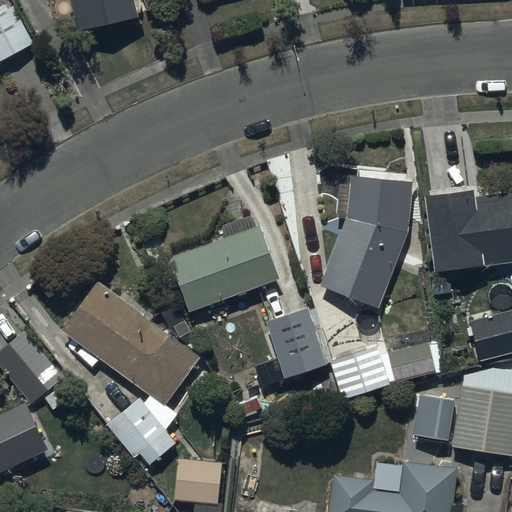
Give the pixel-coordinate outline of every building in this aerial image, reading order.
[(137,0),(72,0),(78,26),(140,11),(137,0)] [(14,2),(0,9),(0,57),(34,39),(14,2)] [(511,174),(511,150),(483,153),(486,177),(511,174)] [(407,228),(412,178),(349,177),(349,192),(335,192),(334,215),(346,215),(320,282),(377,304),(407,228)] [(473,183),(423,190),(433,266),(482,260),(483,262),(511,258),(511,186),(475,192),(473,183)] [(169,253),(188,306),(278,275),(259,222),(254,223),(250,210),(219,221),(224,234),(169,253)] [(95,277),(60,325),(148,391),(143,398),(140,395),(106,422),(133,455),(140,450),(150,462),(176,440),(166,427),(180,408),(186,412),(214,371),(199,358),(201,354),(95,277)] [(308,303),(265,317),(284,374),(330,359),(342,396),(390,380),(377,340),(332,355),(315,305),(309,307),(308,303)] [(511,306),(470,317),(480,358),(511,349),(511,306)] [(64,373),(26,326),(0,346),(0,362),(30,400),(64,373)] [(434,367),(427,338),(387,349),(394,377),(434,367)] [(451,442),(511,451),(511,367),(492,364),(463,371),(461,382),(460,382),(451,442)] [(419,391),(413,430),(449,435),(454,395),(419,391)] [(0,468),(47,446),(24,397),(0,408),(0,468)] [(176,454),(173,496),(219,500),(222,457),(176,454)] [(328,511),(460,511),(462,500),(453,499),(457,464),(403,458),(399,490),(371,487),(373,475),(333,470),(328,511)]
